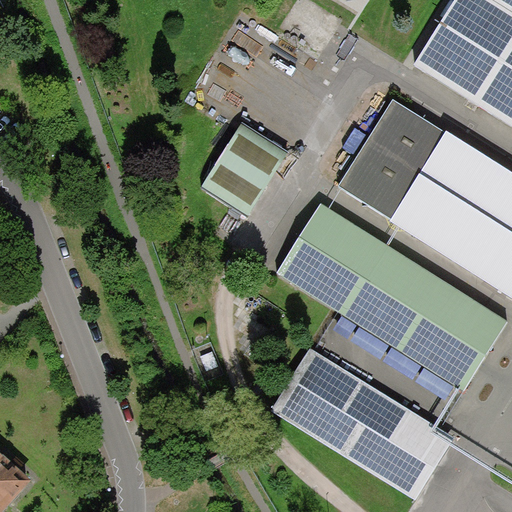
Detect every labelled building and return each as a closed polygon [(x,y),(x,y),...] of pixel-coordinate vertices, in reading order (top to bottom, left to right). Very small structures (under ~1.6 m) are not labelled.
[(511,0),(450,0),(407,69),(511,135),(511,0)] [(511,180),(389,103),(332,191),(511,304),(511,180)] [(291,157),(245,128),(203,194),(249,223),(291,157)] [(505,325),(314,206),(268,279),(458,398),(505,325)] [(451,442),(304,352),(264,416),(411,507),(451,442)] [(0,511),(9,511),(33,486),(0,458),(0,511)]
